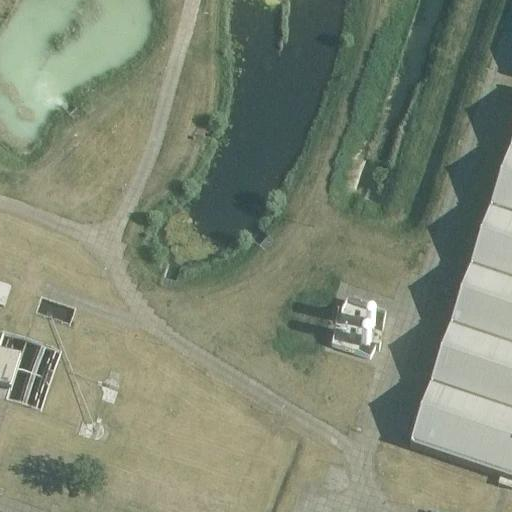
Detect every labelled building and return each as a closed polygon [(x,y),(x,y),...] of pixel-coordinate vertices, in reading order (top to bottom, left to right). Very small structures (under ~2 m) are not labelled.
[(511,143),(510,151),(509,151),(508,153),(509,153),(505,165),(505,164),(504,167),(502,172),(501,175),(502,175),(499,183),(497,188),(496,191),(494,196),(493,198),(494,198),(490,209),(489,212),(485,223),(484,226),(483,231),(482,231),(481,233),(482,234),(480,239),(479,242),(477,247),(476,249),(475,255),(474,255),(473,257),(474,257),(470,268),(469,268),(469,271),(465,282),(464,284),(465,284),(463,290),(462,290),(462,292),(460,298),(459,300),(457,306),(456,308),(457,308),(455,314),(454,313),(454,316),(450,327),(449,330),(445,341),(444,343),(445,343),(443,349),(442,349),(442,351),(440,357),(440,356),(439,359),(437,365),(436,367),(437,367),(435,372),(434,372),(434,375),(430,386),(429,389),(426,396),(410,447),(511,480),(511,143)] [(20,362),(0,355),(0,387),(10,391),(20,362)] [(20,500),(43,505),(50,469),(27,464),(20,500)] [(147,503),(175,511),(208,511),(213,499),(155,480),(147,503)] [(122,511),(136,511),(142,494),(108,483),(101,505),(122,511)]
